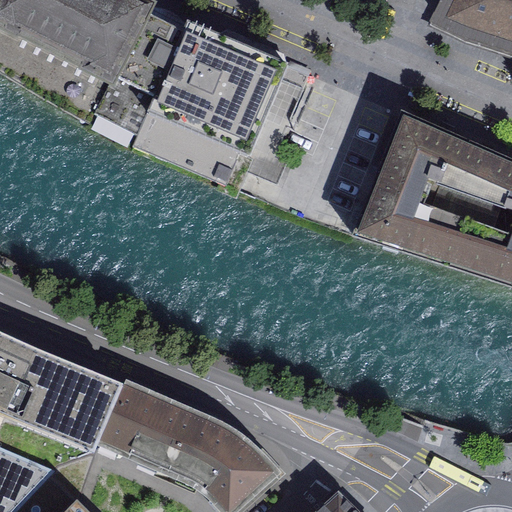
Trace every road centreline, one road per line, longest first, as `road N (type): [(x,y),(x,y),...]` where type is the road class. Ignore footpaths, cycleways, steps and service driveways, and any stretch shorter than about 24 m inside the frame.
road 1 (primary): [(0,293),(288,414)]
road 2 (residential): [(511,109),(249,0)]
road 3 (primary): [(488,492),(384,435),(288,414)]
